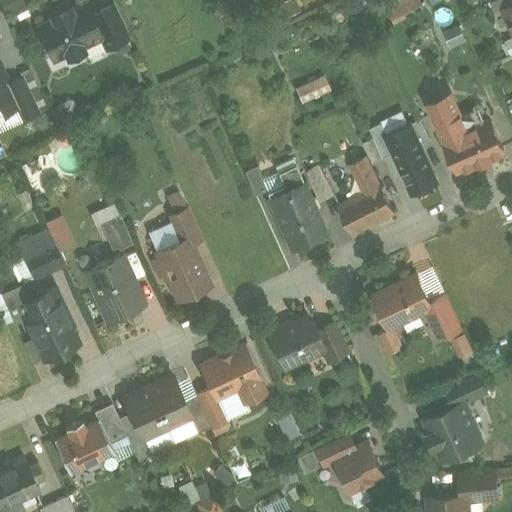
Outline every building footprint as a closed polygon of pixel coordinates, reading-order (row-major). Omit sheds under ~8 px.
[(0,0),(0,3),(2,9),(21,2),(20,0),(0,0)] [(390,22),(422,5),(418,0),(397,0),(383,8),(390,22)] [(70,4),(51,13),(53,16),(38,23),(51,51),(63,46),(67,55),(85,47),(83,43),(101,35),(102,34),(91,12),(86,1),(72,7),(70,4)] [(113,2),(91,12),(102,34),(101,35),(105,45),(128,34),(113,2)] [(0,61),(0,104),(1,104),(4,110),(19,103),(0,61)] [(322,72),(291,84),(298,100),(329,88),(322,72)] [(491,117),(465,129),(448,93),(430,101),(447,137),(445,138),(459,168),(505,148),(491,117)] [(437,179),(411,121),(387,132),(413,190),(437,179)] [(374,136),(364,140),(373,160),(383,156),(374,136)] [(365,189),(339,201),(353,229),(394,209),(381,182),(378,184),(364,154),(351,161),(365,189)] [(285,187),(269,194),(292,245),(327,229),(295,160),(277,168),(285,187)] [(267,186),(256,162),(244,168),(255,192),(267,186)] [(320,162),(305,169),(320,198),(334,191),(320,162)] [(185,204),(179,190),(168,195),(174,209),(185,204)] [(203,236),(188,203),(174,209),(173,210),(184,234),(187,232),(191,241),(203,236)] [(121,216),(102,224),(112,246),(117,243),(118,246),(132,240),(121,216)] [(49,225),(29,234),(35,246),(24,251),(34,274),(65,260),(49,225)] [(184,234),(155,247),(158,253),(153,256),(160,273),(166,270),(178,297),(210,282),(191,241),(187,232),(184,234)] [(122,250),(94,262),(102,281),(93,285),(107,316),(138,302),(129,282),(132,281),(134,279),(134,277),(122,250)] [(418,271),(375,291),(390,324),(426,307),(433,303),(431,299),(418,271)] [(54,282),(41,288),(43,292),(29,299),(20,281),(1,290),(13,318),(24,312),(44,355),(78,339),(66,313),(69,312),(61,295),(60,295),(54,282)] [(447,292),(431,299),(433,303),(426,307),(440,335),(463,324),(447,292)] [(283,324),(282,322),(268,328),(283,361),(302,353),(305,354),(322,346),(324,345),(316,328),(308,312),(283,324)] [(335,319),(316,328),(324,345),(322,346),(328,358),(348,348),(335,319)] [(457,354),(471,348),(464,329),(449,335),(457,354)] [(264,387),(242,340),(201,359),(212,383),(217,393),(218,393),(237,384),(243,396),(264,387)] [(479,370),(446,385),(454,404),(464,399),(465,400),(488,390),(479,370)] [(184,395),(173,371),(148,383),(167,423),(190,413),(191,412),(184,395)] [(167,423),(148,383),(124,394),(134,418),(142,435),(144,434),(167,423)] [(217,393),(212,383),(196,390),(210,423),(228,415),(218,393),(217,393)] [(210,423),(196,390),(184,395),(191,412),(190,413),(197,429),(210,423)] [(112,399),(94,408),(95,409),(96,409),(98,414),(106,431),(123,423),(112,399)] [(454,404),(426,416),(432,430),(428,431),(435,445),(438,443),(444,457),(482,440),(465,400),(464,399),(454,404)] [(274,413),(280,435),(295,430),(288,409),(274,413)] [(97,415),(84,421),(82,416),(65,424),(68,429),(55,435),(55,434),(54,435),(70,470),(71,469),(81,464),(91,468),(102,463),(99,455),(113,449),(113,450),(114,449),(110,439),(106,431),(98,414),(97,415)] [(142,435),(134,418),(123,423),(127,432),(138,456),(151,450),(144,434),(142,435)] [(123,423),(106,431),(110,439),(127,432),(123,423)] [(348,430),(315,444),(323,461),(333,456),(333,455),(355,445),(348,430)] [(355,445),(333,455),(333,456),(348,488),(385,472),(370,439),(355,445)] [(24,454),(0,465),(0,508),(1,511),(24,511),(25,511),(18,496),(39,487),(35,478),(43,474),(37,459),(28,463),(24,454)] [(496,466),(460,469),(462,492),(467,491),(468,498),(499,495),(496,466)] [(224,511),(214,490),(195,498),(200,510),(202,509),(202,511),(224,511)] [(462,492),(429,495),(430,511),(469,511),(468,498),(467,491),(462,492)] [(75,511),(67,493),(42,504),(45,511),(75,511)]
